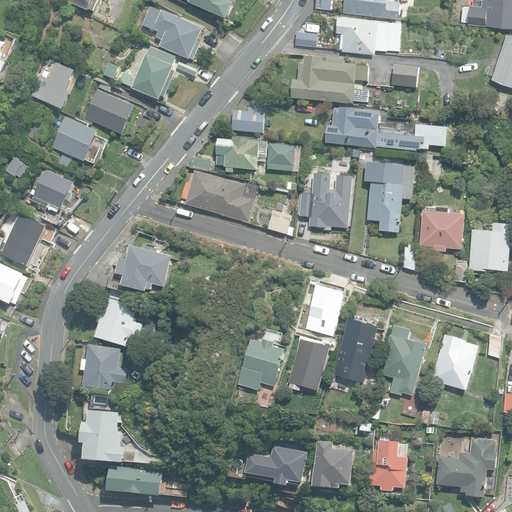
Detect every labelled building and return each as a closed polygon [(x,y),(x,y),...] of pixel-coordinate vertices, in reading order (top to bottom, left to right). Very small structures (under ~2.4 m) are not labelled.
[(64,0),(94,14),(100,0),(64,0)] [(189,3),(227,19),(234,2),(228,0),(187,0),(190,1),(189,3)] [(316,0),(316,6),(336,8),(336,0),(316,0)] [(346,0),(345,12),(401,17),(401,12),(403,12),(404,8),(402,8),(402,0),(346,0)] [(469,24),(511,27),(511,0),(473,0),(474,5),(470,4),(469,24)] [(192,60),(195,61),(203,43),(200,41),(205,29),(163,11),(163,12),(152,7),(143,26),(156,31),(157,30),(160,31),(157,38),(164,41),(161,47),(191,61),(192,60)] [(344,50),(377,53),(378,49),(401,51),(404,22),(340,15),(338,31),(343,32),(341,48),(344,48),(344,50)] [(298,44),(319,46),(320,32),(299,31),(298,44)] [(492,78),(511,84),(511,34),(507,33),(492,78)] [(0,45),(0,81),(1,82),(9,64),(3,61),(8,49),(0,45)] [(133,89),(161,100),(162,97),(166,99),(177,71),(174,70),(175,65),(174,65),(178,57),(151,46),(138,78),(127,73),(123,82),(134,87),(133,89)] [(292,98),(355,104),(355,101),(369,103),(370,91),(356,89),(357,82),(369,83),(370,67),(358,66),(358,64),(345,63),(345,58),(328,57),(328,62),(324,61),(324,58),(306,56),(304,76),(299,76),(298,81),(294,80),(292,98)] [(184,68),(197,75),(201,67),(187,61),(184,68)] [(48,78),(40,75),(31,96),(62,109),(69,91),(66,90),(74,70),(56,62),(48,78)] [(105,75),(115,79),(121,67),(110,63),(105,75)] [(394,84),(418,87),(421,69),(396,65),(394,84)] [(422,69),(420,82),(428,83),(430,70),(422,69)] [(86,119),(124,135),(136,106),(99,90),(86,119)] [(381,112),(341,108),(340,109),(335,109),(333,127),(329,126),(327,143),(377,149),(377,147),(417,151),(417,149),(430,150),(430,146),(447,147),(449,128),(416,124),(415,136),(405,135),(405,134),(379,131),(380,124),(382,124),(382,117),(381,117),(381,112)] [(234,126),(264,129),(265,117),(235,114),(234,126)] [(54,148),(87,162),(100,132),(67,117),(54,148)] [(227,172),(234,173),(234,168),(258,171),(259,162),(267,163),(269,142),(234,138),(234,140),(220,139),(217,166),(227,167),(227,172)] [(287,163),(294,164),(294,161),(299,161),(300,155),(299,155),(300,144),(281,143),(280,159),(287,160),(287,163)] [(329,172),(340,173),(342,147),(331,146),(329,172)] [(60,163),(70,167),(73,160),(64,155),(60,163)] [(425,176),(433,176),(435,156),(427,155),(425,176)] [(191,167),(211,172),(213,161),(193,157),(191,167)] [(373,184),(370,219),(382,220),(381,231),(401,233),(405,200),(413,201),(416,168),(368,163),(366,183),(373,184)] [(31,194),(64,209),(68,200),(71,202),(75,194),(73,193),(77,183),(47,171),(47,172),(43,170),(39,180),(36,179),(34,183),(36,183),(31,194)] [(197,171),(187,205),(249,222),(256,200),(244,196),(247,185),(197,171)] [(324,231),(344,233),(345,227),(350,228),(354,178),(338,177),(337,189),(332,189),(334,174),(315,173),(311,227),(325,228),(324,231)] [(287,188),(297,190),(299,184),(288,182),(287,188)] [(268,207),(285,211),(286,208),(291,210),(294,197),(289,196),(289,193),(271,190),(268,207)] [(434,250),(447,252),(447,249),(463,250),(466,215),(450,213),(451,209),(438,208),(438,211),(425,210),(422,246),(434,247),(434,250)] [(294,236),(306,238),(308,217),(306,217),(307,210),(297,209),(294,236)] [(269,229),(288,234),(293,217),(274,212),(269,229)] [(2,255),(29,267),(43,238),(53,243),(59,230),(21,214),(7,244),(3,242),(0,247),(0,251),(0,252),(3,253),(2,255)] [(472,274),(478,274),(478,270),(510,273),(511,252),(511,225),(495,224),(494,231),(474,230),(470,270),(472,270),(472,274)] [(112,288),(129,292),(130,290),(137,292),(138,288),(148,291),(149,289),(152,290),(154,284),(166,287),(173,256),(158,252),(159,249),(148,247),(148,249),(134,246),(133,253),(129,252),(117,265),(112,288)] [(405,268),(416,270),(418,250),(407,247),(405,268)] [(456,281),(466,283),(469,262),(458,261),(456,281)] [(0,298),(12,304),(26,275),(0,262),(0,298)] [(310,280),(297,329),(332,339),(346,290),(310,280)] [(109,296),(129,301),(131,294),(111,288),(109,296)] [(96,337),(127,346),(130,338),(140,341),(145,324),(135,321),(140,306),(109,297),(104,312),(101,311),(98,322),(101,323),(96,337)] [(0,315),(9,320),(15,309),(6,304),(0,315)] [(0,340),(8,323),(0,318),(0,340)] [(378,352),(381,340),(378,339),(381,327),(351,318),(335,375),(365,384),(375,350),(378,352)] [(404,393),(415,396),(428,346),(408,341),(412,328),(396,324),(382,375),(394,378),(390,393),(403,396),(404,393)] [(433,380),(468,390),(481,346),(464,341),(464,339),(446,334),(433,380)] [(490,355),(500,358),(503,338),(492,334),(490,355)] [(240,385),(261,390),(263,383),(277,387),(287,350),(275,347),(276,342),(264,339),(263,343),(252,340),(240,385)] [(302,386),(319,391),(332,348),(302,339),(289,382),(291,383),(290,388),(300,391),(302,386)] [(166,352),(173,353),(174,344),(167,342),(166,352)] [(86,371),(84,386),(117,390),(118,382),(127,383),(129,369),(120,368),(123,349),(91,344),(88,360),(83,359),(82,370),(86,371)] [(164,354),(163,362),(173,363),(174,356),(164,354)] [(373,407),(371,418),(380,419),(382,409),(373,407)] [(87,457),(124,460),(125,445),(120,444),(121,430),(117,430),(119,411),(90,409),(88,421),(85,420),(83,441),(88,441),(87,457)] [(422,422),(428,424),(431,412),(424,410),(422,422)] [(439,425),(440,417),(432,416),(431,424),(439,425)] [(361,431),(372,432),(373,423),(362,422),(361,431)] [(440,455),(437,485),(461,487),(461,492),(467,493),(467,496),(486,497),(489,468),(496,468),(499,440),(473,437),(472,452),(461,451),(460,457),(440,455)] [(383,490),(396,491),(396,487),(407,488),(410,454),(400,454),(401,440),(378,438),(376,464),(374,463),(372,484),(383,485),(383,490)] [(315,486),(342,488),(342,484),(352,485),(356,450),(334,448),(335,442),(319,441),(315,486)] [(275,483),(288,485),(289,479),(303,482),(306,466),(309,466),(310,461),(307,460),(308,451),(274,445),(272,457),(249,452),(245,472),(276,477),(275,483)] [(169,462),(173,462),(176,460),(176,456),(174,453),(170,453),(167,455),(167,459),(169,462)] [(163,468),(125,464),(125,468),(112,466),(110,489),(189,497),(191,478),(162,476),(163,468)] [(442,506),(444,511),(456,511),(452,501),(442,506)]
